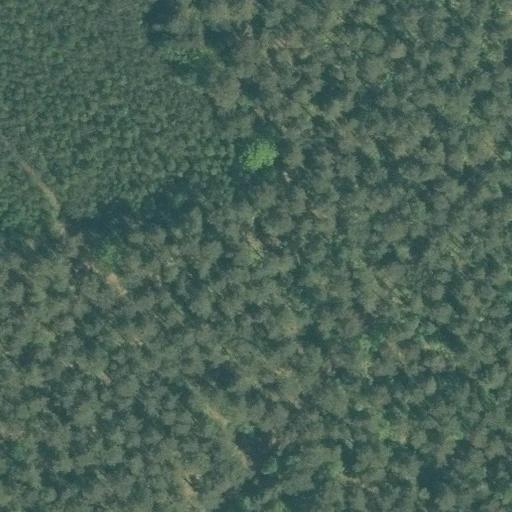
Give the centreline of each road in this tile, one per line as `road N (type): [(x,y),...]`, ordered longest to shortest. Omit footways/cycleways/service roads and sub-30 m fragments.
road 1 (track): [(511,122),(214,511)]
road 2 (track): [(286,511),(0,125)]
